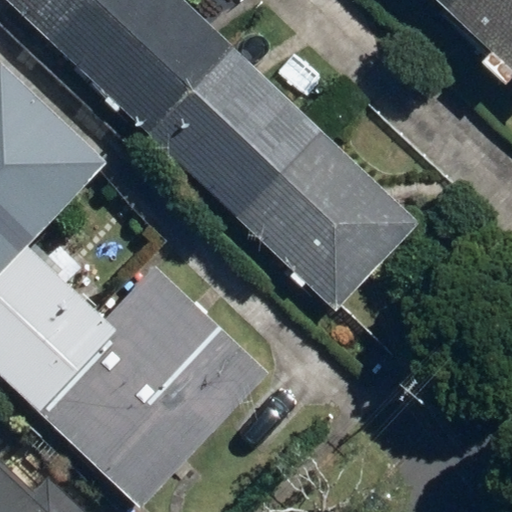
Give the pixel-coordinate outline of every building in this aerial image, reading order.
[(19,0),(165,133),(244,46),(193,0),(19,0)] [(511,0),(443,0),(511,64),(511,0)] [(433,219),(244,46),(165,133),(159,138),(348,312),(433,219)] [(0,284),(121,163),(14,56),(0,70),(0,284)] [(0,358),(150,505),(280,371),(166,259),(115,311),(47,245),(0,292),(0,358)] [(0,511),(64,511),(0,449),(0,511)]
